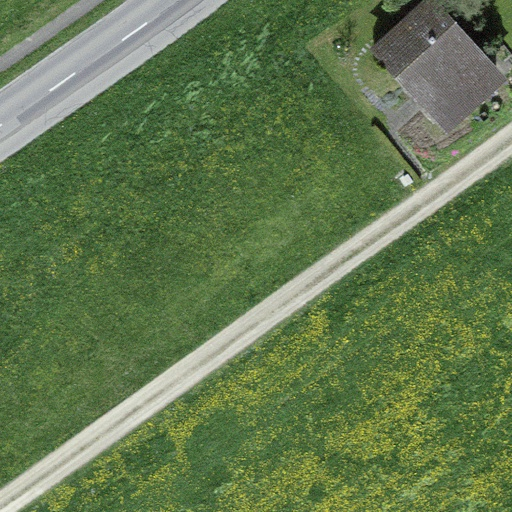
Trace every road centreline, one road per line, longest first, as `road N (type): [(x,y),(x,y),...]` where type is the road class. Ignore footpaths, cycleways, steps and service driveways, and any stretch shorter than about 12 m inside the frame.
road 1 (track): [(1,511),(511,138)]
road 2 (tertiary): [(175,0),(0,127)]
